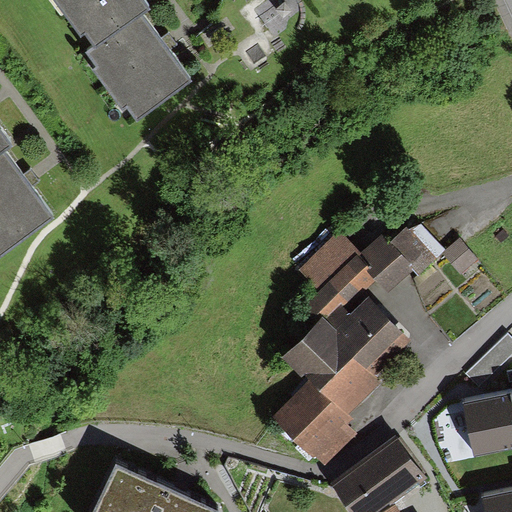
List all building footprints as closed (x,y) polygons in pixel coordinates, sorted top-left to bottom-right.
[(96,30),(135,0),(64,0),(77,17),(83,13),(96,30)] [(136,101),(188,63),(141,0),(135,0),(96,30),(87,36),(96,47),(91,51),(120,90),(125,86),(136,101)] [(262,0),(254,5),(270,30),(307,7),(302,0),(262,0)] [(0,137),(3,135),(11,129),(0,114),(0,137)] [(0,238),(0,239),(52,201),(3,135),(0,137),(0,238)] [(385,241),(412,269),(417,274),(443,252),(419,225),(385,241)] [(354,258),(378,283),(387,292),(412,269),(385,241),(379,234),(354,258)] [(347,312),(365,296),(378,283),(354,258),(336,238),(300,271),(318,290),(304,303),(315,316),(320,311),(325,316),(339,303),(347,312)] [(458,240),(443,252),(461,273),(476,261),(458,240)] [(276,409),(320,457),(349,430),(339,418),(380,379),(373,372),(407,340),(386,317),(365,296),(347,312),(339,303),(325,316),(320,311),(315,316),(281,347),(310,378),(276,409)] [(511,330),(469,370),(482,384),(511,356),(511,330)] [(511,383),(462,393),(473,453),(511,445),(511,383)] [(335,477),(359,511),(361,511),(400,486),(419,473),(394,437),(335,477)] [(118,456),(92,511),(219,511),(217,506),(118,456)] [(511,511),(511,481),(482,487),(486,511),(511,511)] [(405,511),(400,503),(386,511),(405,511)]
